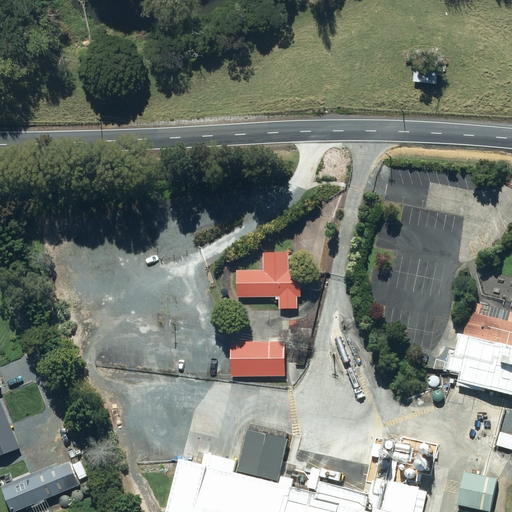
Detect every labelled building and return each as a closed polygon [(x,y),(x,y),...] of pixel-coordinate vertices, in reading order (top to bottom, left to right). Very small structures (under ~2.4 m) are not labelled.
[(222,261),(224,288),(266,287),(268,303),(290,301),(291,271),(278,272),(278,244),(250,246),(249,260),(222,261)] [(511,306),(455,294),(449,325),(443,350),(433,348),(428,371),(511,389),(511,306)] [(267,338),(215,343),(218,380),(270,376),(267,338)] [(498,447),(511,449),(511,435),(500,433),(498,447)] [(422,511),(423,511),(168,438),(145,511),(422,511)] [(11,511),(19,511),(81,487),(70,460),(2,488),(4,494),(0,495),(0,501),(2,508),(9,505),(11,511)] [(490,475),(454,468),(448,499),(484,506),(490,475)]
